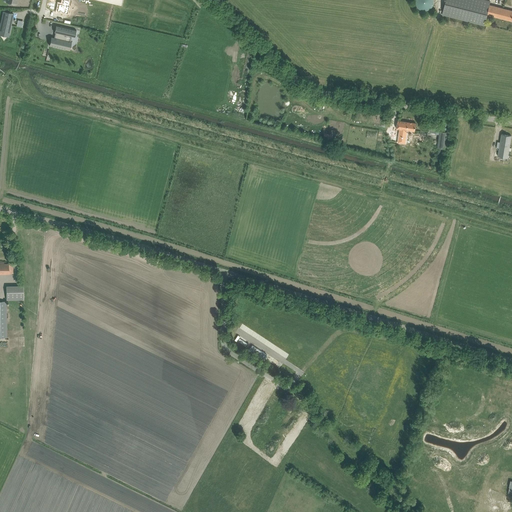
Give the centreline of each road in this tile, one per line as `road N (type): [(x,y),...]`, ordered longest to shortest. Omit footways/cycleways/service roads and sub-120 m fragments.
road 1 (unclassified): [(511,362),(175,254),(17,213)]
road 2 (unclassified): [(511,121),(310,89),(217,0)]
